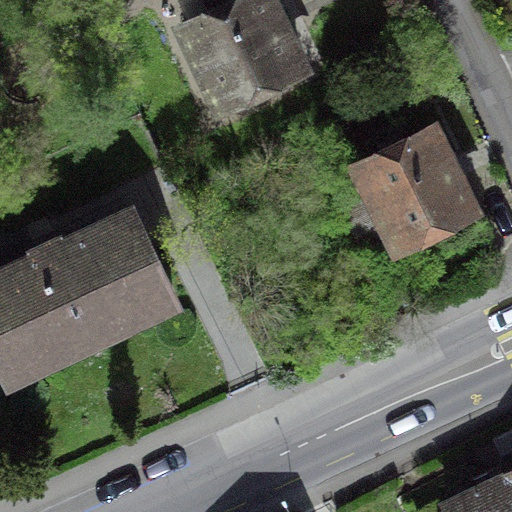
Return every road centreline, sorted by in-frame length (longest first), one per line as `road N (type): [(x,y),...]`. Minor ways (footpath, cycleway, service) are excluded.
road 1 (residential): [(511,341),(148,511)]
road 2 (residential): [(511,110),(454,0)]
